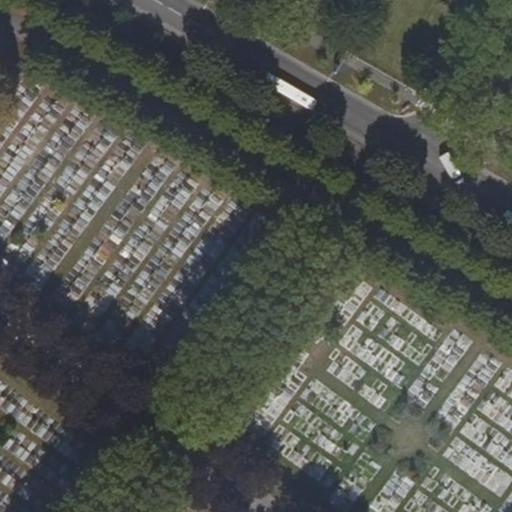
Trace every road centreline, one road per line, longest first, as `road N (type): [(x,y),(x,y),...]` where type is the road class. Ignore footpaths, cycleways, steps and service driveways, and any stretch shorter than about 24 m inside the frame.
road 1 (secondary): [(152,0),(421,155)]
road 2 (tertiary): [(488,0),(421,155)]
